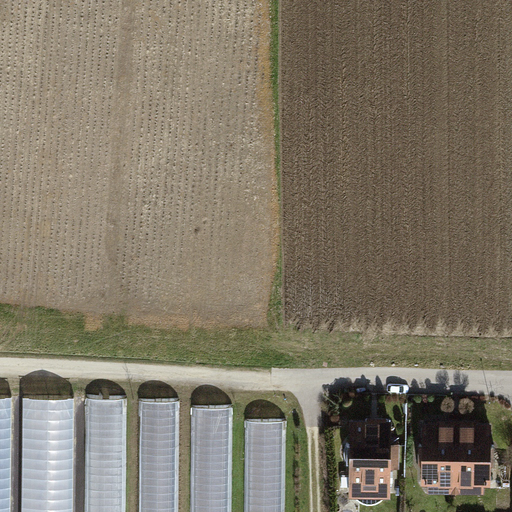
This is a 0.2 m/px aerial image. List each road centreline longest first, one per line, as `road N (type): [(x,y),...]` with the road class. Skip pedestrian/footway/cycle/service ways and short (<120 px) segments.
road 1 (track): [(0,362),(318,383),(317,511)]
road 2 (residential): [(318,383),(511,383)]
